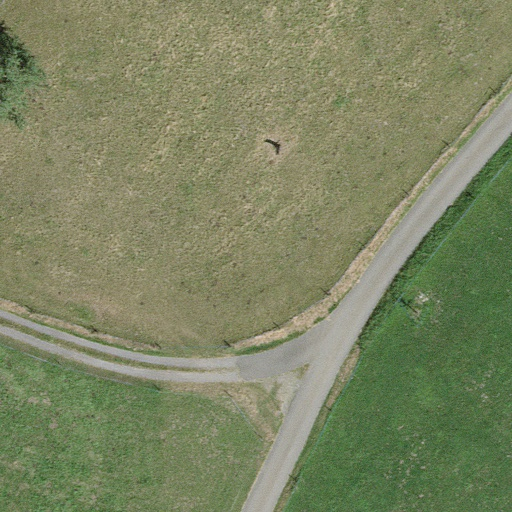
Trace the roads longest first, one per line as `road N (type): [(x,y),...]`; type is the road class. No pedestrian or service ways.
road 1 (track): [(259,511),(341,332),(408,233),(511,112)]
road 2 (track): [(341,332),(233,372),(149,365),(0,317)]
